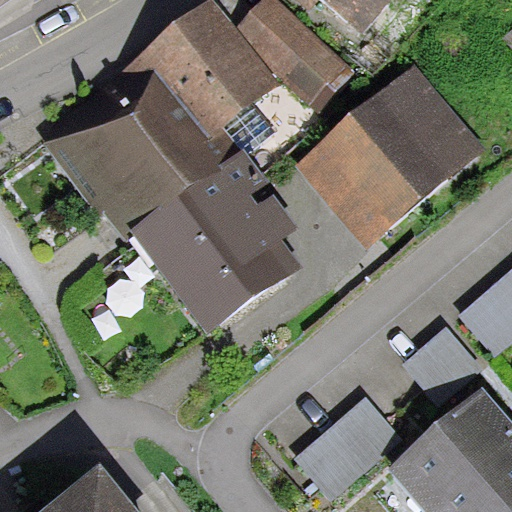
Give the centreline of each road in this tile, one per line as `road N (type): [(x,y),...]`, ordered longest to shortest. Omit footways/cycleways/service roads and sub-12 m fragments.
road 1 (residential): [(223,450),(245,418),(511,191)]
road 2 (residential): [(0,94),(154,0)]
road 3 (residential): [(0,460),(132,412),(157,421)]
